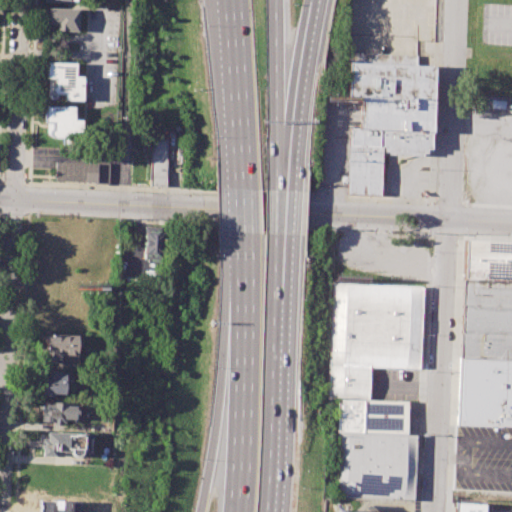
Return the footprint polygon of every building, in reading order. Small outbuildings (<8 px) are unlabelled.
[(44,7),(77,8),(77,30),(56,30),(56,24),(44,24),(44,7)] [(44,60),(77,61),(77,74),(84,75),(83,101),(63,100),(64,94),(58,94),(55,99),(50,99),(47,95),(47,78),(44,78),(44,60)] [(348,62),(347,97),(361,97),(432,100),(434,66),(348,62)] [(511,64),(511,79),(484,78),(484,63),(511,64)] [(361,97),(359,128),(431,131),(432,100),(361,97)] [(491,99),(491,108),(505,108),(505,100),(491,99)] [(45,105),(73,106),(73,120),(82,120),(81,138),(51,138),(52,132),(44,132),(45,105)] [(359,128),(349,128),(347,194),(380,195),(381,152),(424,154),(430,154),(431,131),(359,128)] [(150,138),(149,186),(167,186),(168,139),(150,138)] [(55,162),(54,182),(108,183),(109,163),(55,162)] [(144,227),(143,259),(165,260),(166,227),(144,227)] [(511,283),(463,282),(463,238),(511,239),(511,283)] [(511,357),(460,355),(463,282),(511,283),(511,357)] [(334,283),(421,286),(419,368),(369,366),(332,365),(334,283)] [(44,333),(80,334),(79,355),(61,354),(61,363),(43,362),(44,333)] [(511,427),(456,425),(460,355),(511,357),(511,427)] [(332,365),(331,398),(338,398),(369,399),(369,366),(332,365)] [(43,370),(69,371),(68,385),(64,385),(64,396),(42,395),(43,370)] [(338,398),(337,433),(407,435),(408,401),(369,399),(338,398)] [(40,404),(52,405),(52,401),(65,402),(64,405),(76,406),(75,420),(63,419),(63,424),(39,422),(40,404)] [(46,432),(90,434),(90,452),(80,452),(78,456),(72,455),(69,451),(54,451),(54,456),(41,455),(42,438),(46,438),(46,432)] [(337,433),(335,496),(412,499),(415,435),(407,435),(337,433)] [(455,502),(455,511),(485,511),(485,503),(455,502)]
